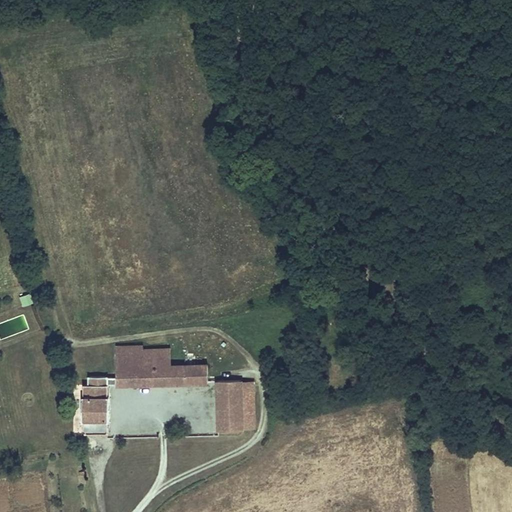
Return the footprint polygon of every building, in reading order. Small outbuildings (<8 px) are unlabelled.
[(22,305),(31,303),(29,294),(20,296),(22,305)] [(208,382),(207,364),(169,366),(142,367),(142,349),(142,345),(133,346),(135,384),(208,382)] [(135,384),(133,346),(114,346),(115,377),(116,384),(116,385),(135,384)] [(169,366),(169,349),(142,349),(142,367),(169,366)] [(108,421),(108,397),(107,397),(107,384),(112,384),(112,377),(107,377),(107,376),(88,376),(88,385),(83,385),(83,397),(82,397),(82,421),(83,421),(83,433),(108,433),(107,421),(108,421)] [(241,378),(215,379),(218,429),(243,428),(241,378)]
